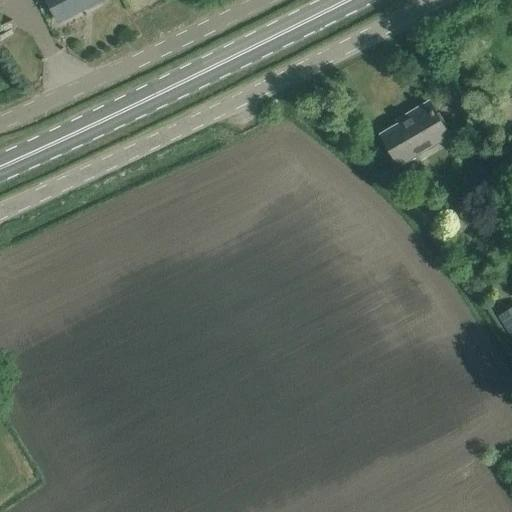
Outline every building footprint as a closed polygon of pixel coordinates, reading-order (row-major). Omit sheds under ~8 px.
[(48,0),(60,22),(86,8),(85,5),(95,0),(48,0)] [(511,136),(511,135),(511,98),(494,109),(511,136)] [(448,136),(439,120),(429,103),(412,113),(414,116),(383,134),(400,164),(448,136)] [(460,216),(454,226),(463,232),(469,223),(460,216)] [(511,306),(499,316),(511,335),(511,306)]
